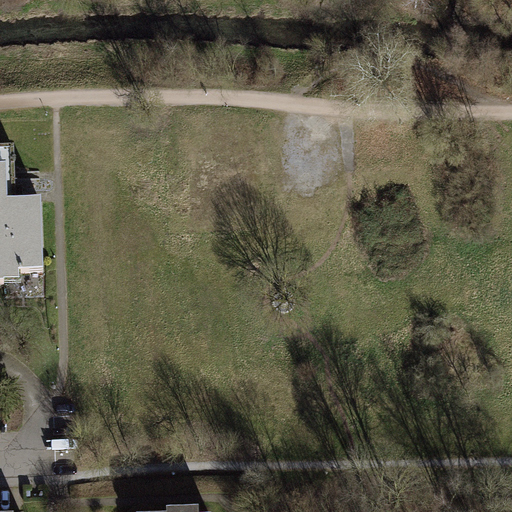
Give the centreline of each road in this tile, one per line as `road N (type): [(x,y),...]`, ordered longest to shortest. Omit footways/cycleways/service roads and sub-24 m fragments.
road 1 (track): [(0,99),(111,93),(511,111)]
road 2 (track): [(511,460),(162,468),(75,479)]
